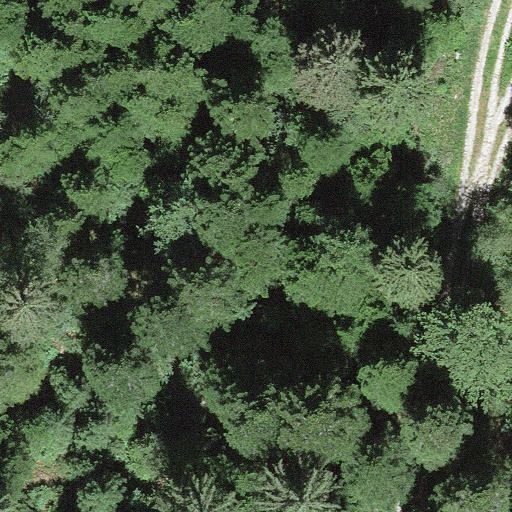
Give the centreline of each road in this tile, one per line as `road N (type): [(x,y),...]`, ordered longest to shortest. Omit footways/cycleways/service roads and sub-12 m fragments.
road 1 (track): [(401,511),(462,261),(511,123)]
road 2 (track): [(480,211),(484,84),(501,0)]
